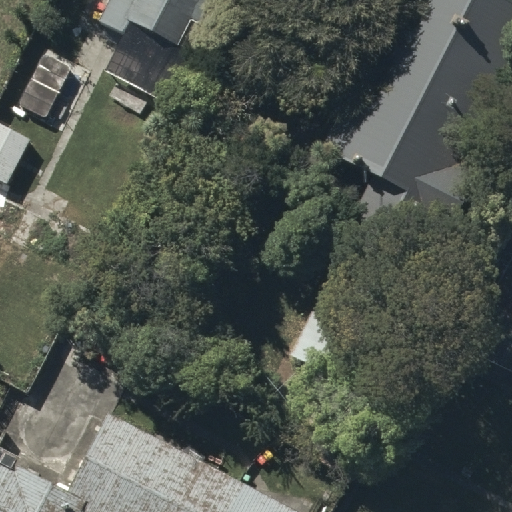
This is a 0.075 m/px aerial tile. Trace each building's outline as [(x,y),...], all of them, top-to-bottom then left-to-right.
[(118,0),(110,17),(138,31),(117,73),(162,95),(195,28),(209,35),(226,0),(118,0)] [(511,64),(511,9),(494,0),(402,0),(324,150),(380,179),(285,360),(361,400),(478,178),(458,168),(511,64)] [(28,144),(0,128),(0,182),(6,185),(28,144)] [(511,333),(486,321),(470,355),(511,376),(505,390),(511,393),(511,333)] [(112,421),(68,502),(81,509),(86,511),(186,511),(208,473),(112,421)] [(0,511),(79,511),(81,509),(68,502),(12,473),(18,463),(0,453),(0,511)] [(282,511),(208,473),(186,511),(282,511)]
